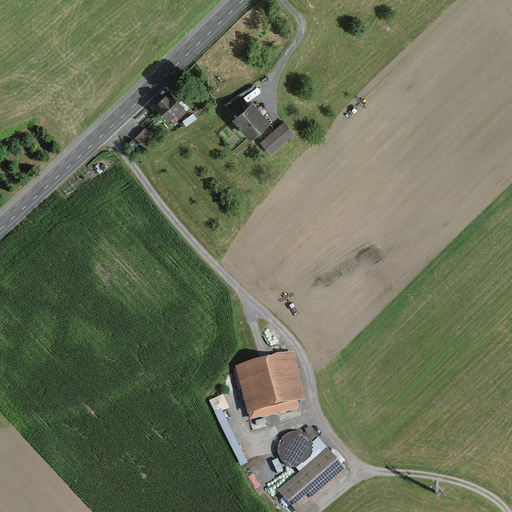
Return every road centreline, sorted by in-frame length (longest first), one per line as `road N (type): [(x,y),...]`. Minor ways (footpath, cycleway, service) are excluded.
road 1 (track): [(509,511),(482,490),(447,479),(437,493),(406,472),(348,457),(314,403),(305,361),(287,335),(160,203),(107,130)]
road 2 (secondary): [(0,229),(243,0)]
